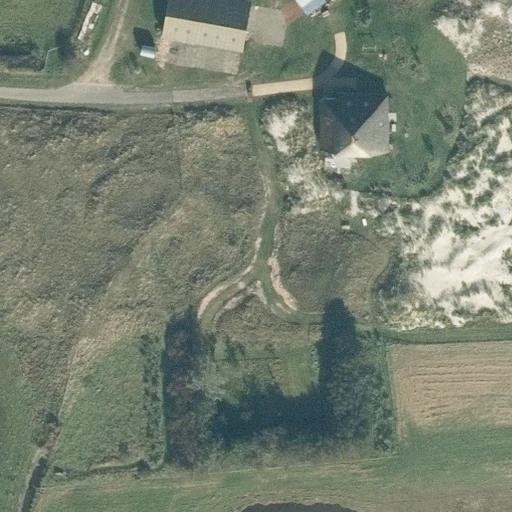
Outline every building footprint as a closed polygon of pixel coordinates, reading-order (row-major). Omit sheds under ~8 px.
[(195,0),(195,3),(233,10),(232,16),(271,23),(275,0),(195,0)] [(449,66),(462,67),(460,202),(475,202),(474,211),(511,211),(511,41),(449,41),(449,66)] [(322,98),(321,147),(387,148),(388,94),(337,93),(337,98),(322,98)] [(216,402),(216,425),(237,424),(236,402),(216,402)] [(338,405),(324,409),(327,421),(341,418),(338,405)]
